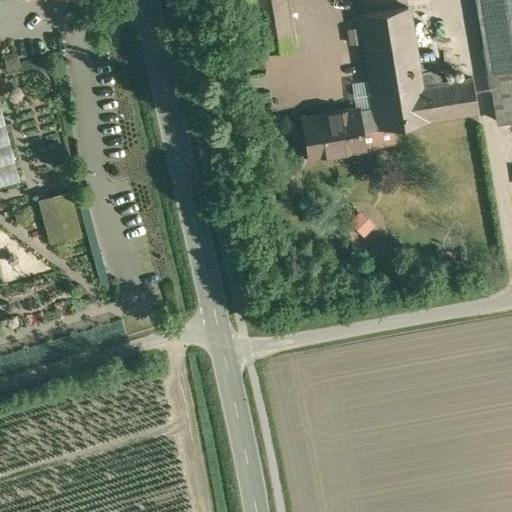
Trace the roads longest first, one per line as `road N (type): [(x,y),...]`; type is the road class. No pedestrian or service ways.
road 1 (tertiary): [(143,0),(214,325)]
road 2 (unclassified): [(511,303),(220,359)]
road 3 (unclassified): [(214,325),(0,390)]
road 4 (tertiary): [(220,359),(253,511)]
